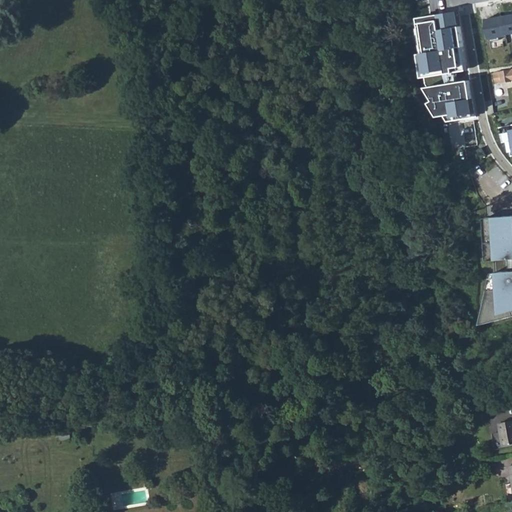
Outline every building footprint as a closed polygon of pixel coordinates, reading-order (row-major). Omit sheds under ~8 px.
[(460,9),(424,14),(429,47),(422,47),(427,83),(451,120),(475,115),(460,9)] [(491,37),(511,33),(511,12),(487,17),(491,37)] [(511,80),(511,69),(495,72),(497,83),(511,80)] [(511,210),(489,213),(493,256),(496,256),(497,268),(487,320),(511,312),(511,210)] [(505,445),(511,443),(511,420),(501,422),(505,445)]
